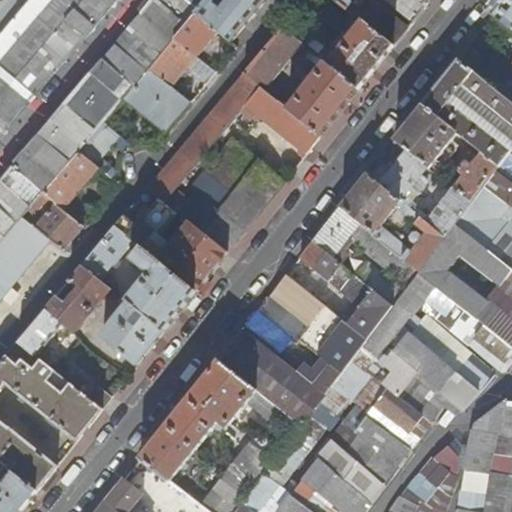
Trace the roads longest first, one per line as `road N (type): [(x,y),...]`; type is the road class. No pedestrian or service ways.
road 1 (residential): [(70,511),(481,0)]
road 2 (residential): [(0,343),(293,0)]
